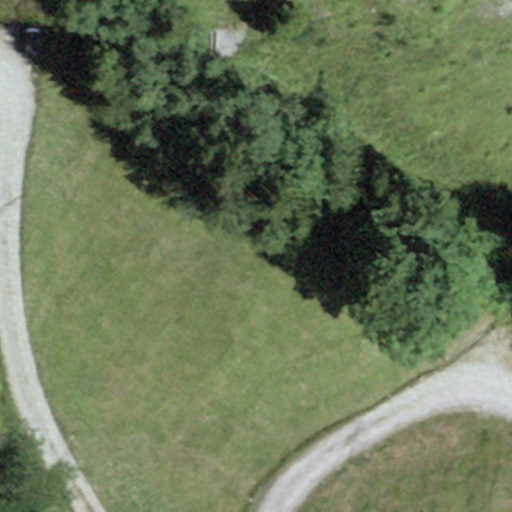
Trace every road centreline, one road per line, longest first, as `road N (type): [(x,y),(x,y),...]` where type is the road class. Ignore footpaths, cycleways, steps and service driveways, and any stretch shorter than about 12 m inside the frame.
road 1 (track): [(85,511),(34,428),(18,381),(3,211),(9,80),(0,75)]
road 2 (track): [(511,395),(504,385),(439,398),(320,458),(275,511)]
